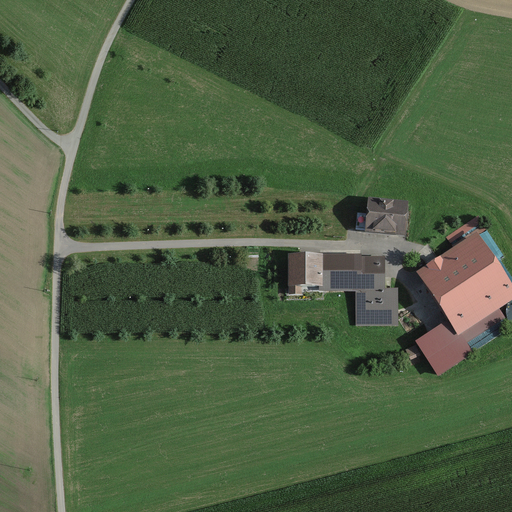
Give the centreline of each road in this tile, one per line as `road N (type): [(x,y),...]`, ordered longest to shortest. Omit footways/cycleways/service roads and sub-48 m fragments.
road 1 (unclassified): [(62,511),(55,352),(63,196),(90,91),(131,0)]
road 2 (track): [(364,248),(293,242),(59,250)]
